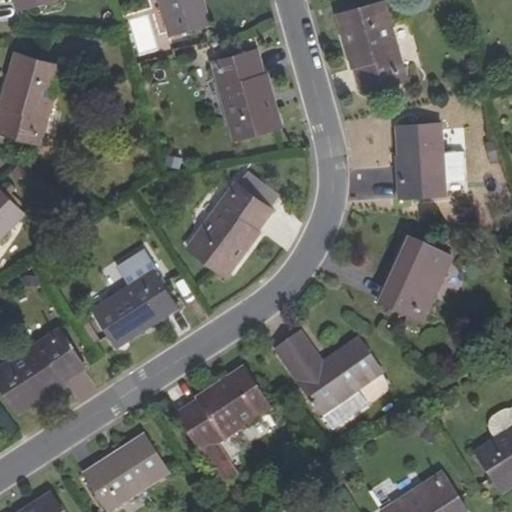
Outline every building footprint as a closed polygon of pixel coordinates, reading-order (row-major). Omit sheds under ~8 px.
[(55,0),(15,0),(19,11),(55,0)] [(159,0),(170,35),(209,24),(202,0),(159,0)] [(408,80),(386,2),(342,15),(364,93),(408,80)] [(149,17),(130,20),(136,52),(155,49),(149,17)] [(278,127),(256,49),(213,61),(235,138),(278,127)] [(0,133),(40,146),(64,68),(19,56),(0,121),(0,133)] [(399,127),(399,199),(443,198),(442,184),(442,155),(441,127),(399,127)] [(501,139),(494,141),(498,156),(505,154),(501,139)] [(442,155),(442,184),(464,183),(464,155),(442,155)] [(269,201),(234,169),(180,227),(214,258),(269,201)] [(0,239),(26,214),(0,188),(0,239)] [(411,238),(392,280),(398,282),(416,240),(411,238)] [(452,256),(416,240),(398,282),(392,280),(381,304),(422,323),(452,256)] [(178,307),(155,271),(93,310),(117,347),(178,307)] [(85,366),(61,328),(0,366),(0,383),(17,410),(85,366)] [(322,367),(302,336),(276,351),(329,432),(366,407),(357,393),(382,376),(360,343),(322,367)] [(270,410),(245,372),(177,415),(222,483),(235,474),(216,444),(270,410)] [(511,483),(511,428),(475,452),(501,491),(511,483)] [(109,511),(169,474),(146,437),(84,476),(107,511),(109,511)] [(381,511),(467,511),(443,474),(381,511)] [(63,511),(54,498),(31,511),(63,511)]
